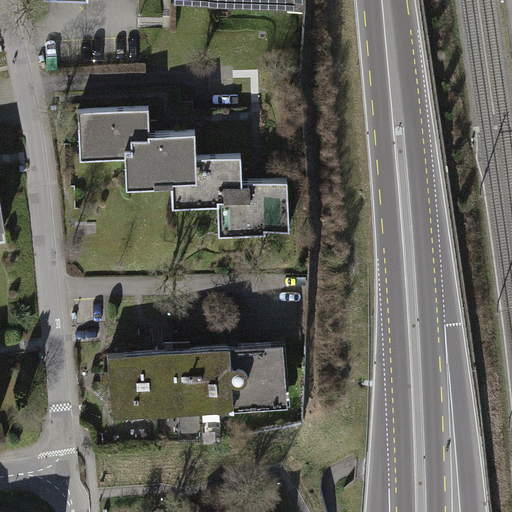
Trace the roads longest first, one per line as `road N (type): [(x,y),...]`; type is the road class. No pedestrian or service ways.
road 1 (residential): [(3,0),(28,86),(65,471)]
road 2 (primary): [(395,79),(384,140),(402,432)]
road 3 (secondary): [(473,511),(464,417),(423,255)]
road 4 (primary): [(435,511),(423,255)]
road 5 (primary): [(423,255),(413,138),(395,79)]
